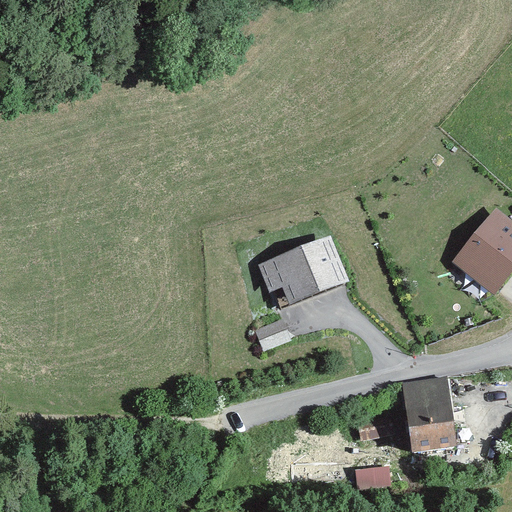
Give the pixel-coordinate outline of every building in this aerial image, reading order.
[(456,264),(499,302),(511,286),(511,223),(501,214),(456,264)] [(332,242),(263,268),(281,315),(315,302),(350,290),(332,242)] [(256,331),(265,355),(293,345),(285,321),(256,331)] [(446,385),(406,392),(418,456),(457,449),(446,385)] [(390,418),(359,424),(361,441),(392,435),(390,418)] [(385,471),(360,474),(362,488),(387,485),(385,471)]
